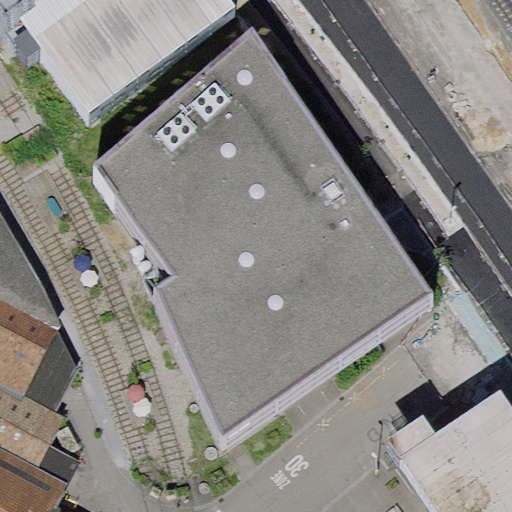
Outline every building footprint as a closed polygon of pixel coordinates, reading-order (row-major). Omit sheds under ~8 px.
[(37,1),(36,0),(0,0),(0,27),(2,31),(37,1)] [(92,0),(16,55),(27,70),(41,60),(89,126),(235,20),(220,0),(92,0)] [(222,454),(433,309),(306,124),(253,47),(95,183),(171,296),(154,308),(222,454)] [(38,474),(66,422),(56,417),(79,374),(60,338),(63,333),(0,223),(0,511),(60,511),(58,511),(69,491),(38,474)] [(426,511),(511,511),(511,423),(500,406),(400,473),(426,511)]
